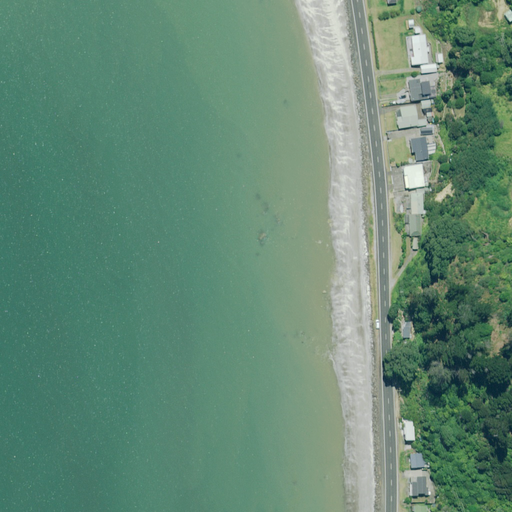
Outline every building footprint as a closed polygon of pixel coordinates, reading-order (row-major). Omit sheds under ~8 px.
[(426,48),(425,37),(413,38),(414,51),(410,52),(411,64),(428,63),(427,51),(429,51),(429,48),(426,48)] [(437,71),(436,64),(421,65),(421,73),(437,71)] [(431,97),(427,76),(407,80),(411,101),(431,97)] [(431,107),(430,100),(421,101),(422,108),(431,107)] [(417,120),(415,106),(399,107),(400,117),(396,117),(398,128),(417,126),(426,125),(426,119),(417,120)] [(434,111),(426,113),(428,122),(435,121),(434,111)] [(434,133),(433,125),(426,125),(420,126),(421,134),(434,133)] [(426,145),(425,137),(410,139),(412,152),(415,152),(416,160),(428,158),(428,154),(436,153),(435,143),(426,145)] [(424,178),(421,164),(402,167),(405,189),(424,186),(424,181),(427,181),(426,177),(424,178)] [(409,224),(410,236),(421,235),(421,214),(423,213),(423,193),(411,193),(411,210),(408,210),(408,214),(404,214),(405,224),(409,224)] [(417,439),(415,421),(403,422),(405,440),(417,439)] [(427,453),(410,454),(411,467),(428,466),(427,453)] [(426,487),(426,477),(409,477),(409,483),(411,483),(411,496),(428,495),(428,487),(426,487)]
